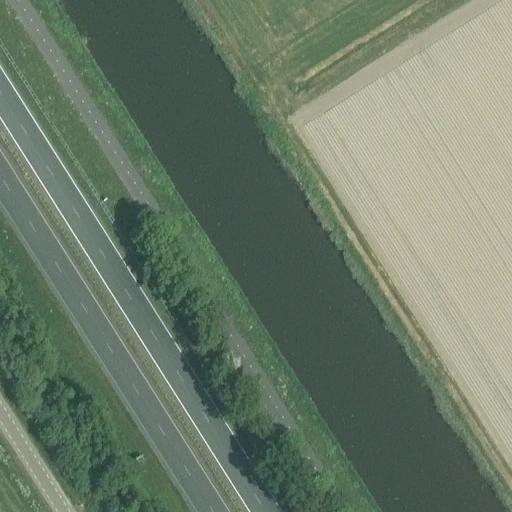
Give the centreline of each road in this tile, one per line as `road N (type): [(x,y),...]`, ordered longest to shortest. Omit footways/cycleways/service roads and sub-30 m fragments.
road 1 (trunk): [(263,511),(0,95)]
road 2 (trunk): [(0,178),(211,511)]
